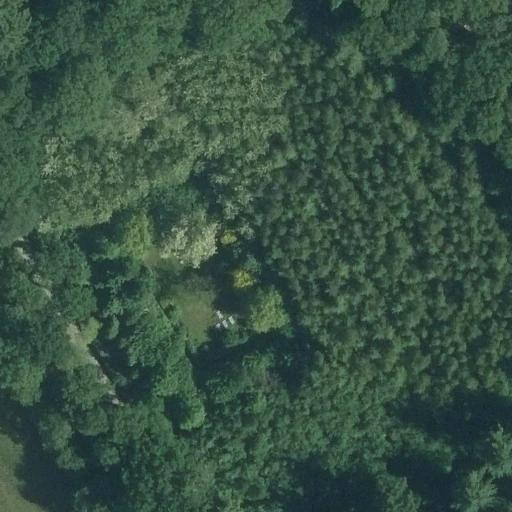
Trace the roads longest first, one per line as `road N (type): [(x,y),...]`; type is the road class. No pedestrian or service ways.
road 1 (track): [(0,202),(175,511)]
road 2 (track): [(0,136),(255,0)]
